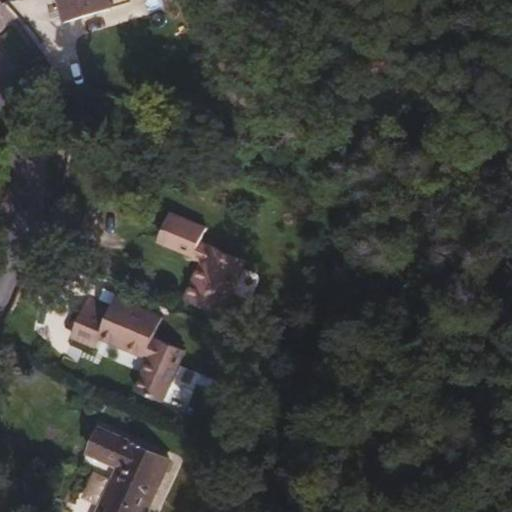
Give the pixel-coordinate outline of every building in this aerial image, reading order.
[(61,0),(68,22),(111,7),(108,0),(61,0)] [(214,261),(217,253),(200,245),(205,233),(171,219),(160,246),(194,258),(192,264),(203,268),(189,306),(222,319),(241,272),(214,261)] [(244,264),(217,253),(214,261),(241,272),(244,264)] [(104,344),(123,306),(117,303),(114,313),(89,304),(73,342),(98,352),(102,343),(104,344)] [(123,306),(104,344),(139,357),(140,352),(153,357),(151,362),(138,395),(165,406),(186,355),(155,342),(163,322),(123,306)] [(140,352),(139,357),(151,362),(153,357),(140,352)] [(137,511),(160,460),(91,430),(81,453),(114,468),(94,511),(137,511)]
